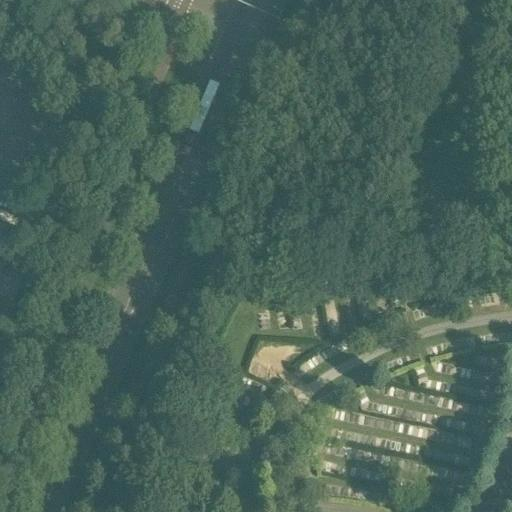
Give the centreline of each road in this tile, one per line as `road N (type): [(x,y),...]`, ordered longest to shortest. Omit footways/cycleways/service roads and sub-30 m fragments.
road 1 (secondary): [(139,278),(171,238),(261,27)]
road 2 (secondary): [(225,25),(147,220),(139,278)]
road 3 (secondary): [(40,511),(139,278)]
